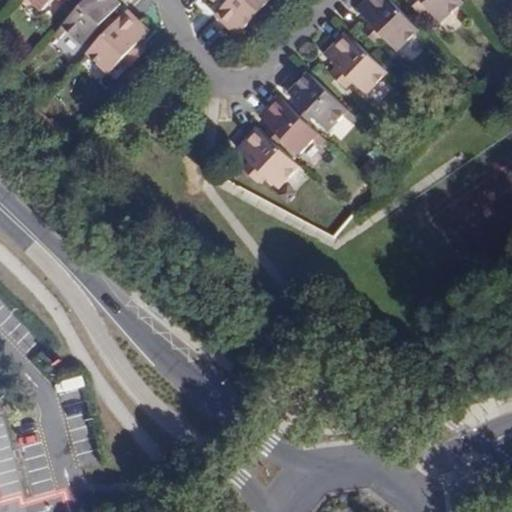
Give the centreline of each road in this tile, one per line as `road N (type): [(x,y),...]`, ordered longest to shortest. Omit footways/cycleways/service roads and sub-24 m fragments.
road 1 (secondary): [(317,466),(274,451),(228,418),(40,241)]
road 2 (secondary): [(40,241),(125,379),(235,472),(262,511)]
road 3 (residential): [(169,0),(184,52),(222,81),(253,78),(326,0)]
road 4 (residential): [(511,422),(433,455),(378,467)]
